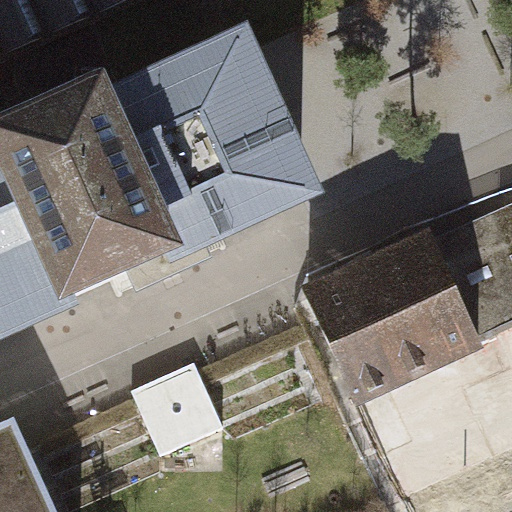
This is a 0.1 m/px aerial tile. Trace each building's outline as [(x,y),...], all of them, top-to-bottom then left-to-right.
[(0,0),(0,55),(122,0),(0,0)] [(0,146),(0,338),(57,311),(179,257),(303,203),(232,48),(108,98),(0,146)] [(432,228),(303,287),(355,402),(485,348),(432,228)] [(134,395),(161,457),(221,431),(194,369),(134,395)] [(0,511),(52,511),(14,426),(0,431),(0,511)]
